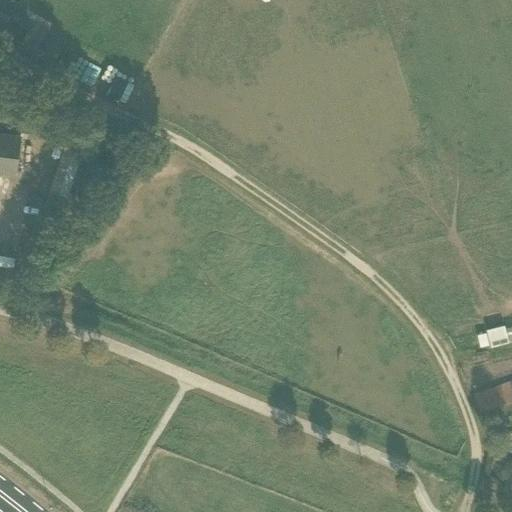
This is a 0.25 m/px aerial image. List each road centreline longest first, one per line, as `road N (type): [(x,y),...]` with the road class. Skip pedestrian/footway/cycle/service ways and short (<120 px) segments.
road 1 (track): [(0,46),(194,154),(367,271),(427,338),(460,400),(472,433),(466,511)]
road 2 (track): [(367,271),(282,0)]
